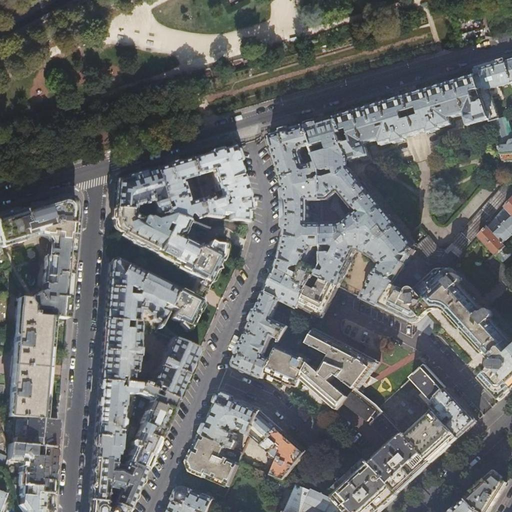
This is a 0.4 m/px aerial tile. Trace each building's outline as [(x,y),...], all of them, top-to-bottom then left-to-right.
[(473,72),(474,76),(480,93),(484,104),(489,121),(490,122),(500,120),(490,93),(489,90),(511,84),(505,62),(498,65),(483,69),(473,72)] [(474,76),(441,86),(374,106),(320,122),(303,127),(307,136),(309,135),(313,145),(311,146),(311,147),(315,156),(318,163),(320,170),(323,171),(325,171),(326,170),(327,172),(331,171),(331,174),(325,177),(321,177),(322,181),(322,199),(329,199),(334,195),(334,200),(331,206),(331,209),(336,212),(337,212),(343,220),(342,222),(323,222),(323,225),(324,265),(327,271),(326,273),(321,271),(318,276),(339,286),(351,264),(351,262),(356,252),(360,251),(367,255),(375,259),(380,265),(376,273),(375,273),(374,273),(361,298),(377,306),(392,284),(388,282),(391,277),(395,279),(404,266),(399,261),(403,258),(404,259),(409,257),(416,247),(434,270),(436,270),(450,269),(451,268),(478,238),(511,201),(511,187),(509,179),(444,251),(438,249),(428,236),(416,246),(366,183),(363,185),(351,169),(352,162),(369,157),(365,144),(380,140),(382,146),(393,143),(394,144),(406,140),(405,139),(428,132),(428,133),(441,129),(440,128),(452,125),(450,119),(464,114),(468,127),(489,121),(484,104),(476,106),(473,95),(480,93),(474,76)] [(505,118),(500,120),(490,122),(498,146),(511,141),(511,133),(510,134),(505,118)] [(307,136),(303,127),(301,127),(294,129),(294,130),(287,131),(281,133),(273,135),(273,136),(271,136),(271,137),(269,139),(280,175),(284,188),(286,202),(286,208),(286,218),(285,229),(284,238),(283,246),(280,257),(276,267),(294,275),(296,272),(300,273),(303,267),(307,266),(308,264),(316,248),(323,247),(323,225),(309,225),(310,202),(322,202),(322,199),(322,181),(315,181),(315,178),(316,177),(316,178),(317,176),(317,174),(321,173),(320,170),(318,163),(306,167),(301,154),(303,149),(311,147),(311,146),(313,145),(309,135),(307,136)] [(511,141),(498,146),(503,162),(511,161),(511,141)] [(190,159),(195,177),(209,173),(215,193),(217,193),(216,192),(218,191),(219,197),(221,196),(223,202),(215,204),(216,205),(209,207),(208,204),(211,204),(210,200),(208,200),(209,201),(207,202),(202,199),(198,200),(203,218),(218,220),(219,214),(230,215),(229,221),(248,224),(248,207),(247,197),(243,182),(232,147),(219,151),(190,159)] [(171,165),(154,170),(166,213),(174,216),(189,222),(190,223),(203,218),(198,200),(197,200),(188,203),(182,184),(181,184),(180,181),(183,180),(184,181),(186,181),(185,180),(193,178),(194,180),(196,179),(195,177),(190,159),(171,165)] [(115,183),(113,209),(134,211),(135,207),(150,203),(152,204),(155,215),(157,216),(159,215),(166,213),(154,170),(125,178),(117,181),(115,183)] [(0,215),(0,246),(23,239),(22,237),(38,232),(44,233),(46,236),(48,243),(47,256),(44,256),(41,285),(44,285),(43,291),(41,291),(27,299),(30,304),(43,319),(51,319),(66,319),(70,280),(73,241),(76,209),(75,205),(73,202),(71,200),(68,198),(65,198),(61,197),(55,199),(35,205),(17,210),(0,215)] [(511,201),(478,238),(494,255),(504,265),(506,265),(511,259),(511,256),(507,251),(508,251),(505,248),(506,247),(503,244),(511,235),(511,201)] [(134,214),(134,211),(113,209),(112,219),(112,224),(112,226),(112,228),(114,230),(115,231),(121,234),(119,237),(130,242),(129,243),(130,244),(139,248),(139,249),(140,248),(146,251),(147,251),(155,255),(166,235),(164,234),(165,234),(162,232),(167,225),(169,226),(174,216),(166,213),(159,215),(160,220),(153,222),(148,219),(145,220),(134,214)] [(182,236),(189,222),(174,216),(169,226),(165,234),(164,234),(166,235),(155,255),(155,256),(163,260),(163,261),(167,263),(170,265),(171,264),(172,263),(178,266),(176,269),(185,274),(199,246),(197,245),(196,247),(182,240),(178,238),(179,236),(180,236),(181,237),(181,236),(182,236)] [(212,271),(219,257),(221,246),(214,244),(203,239),(199,246),(185,274),(193,279),(194,277),(206,283),(212,271)] [(511,274),(504,265),(494,255),(484,265),(497,279),(499,277),(510,290),(509,291),(511,294),(511,274)] [(98,381),(118,383),(118,378),(123,378),(123,384),(131,385),(132,374),(133,374),(134,372),(134,371),(135,364),(136,365),(138,344),(137,344),(139,326),(136,322),(137,312),(142,312),(145,316),(150,317),(149,322),(159,326),(164,315),(158,312),(160,306),(167,309),(177,291),(150,277),(115,260),(108,263),(103,321),(100,360),(98,381)] [(294,275),(276,267),(273,275),(268,287),(266,292),(281,299),(298,308),(299,306),(310,286),(313,279),(314,277),(317,271),(316,271),(315,269),(316,268),(308,264),(307,266),(303,267),(300,273),(296,272),(294,275)] [(456,274),(451,268),(450,269),(436,270),(415,289),(414,287),(411,287),(409,287),(408,288),(406,291),(392,284),(377,306),(401,318),(410,322),(413,323),(417,323),(419,322),(429,312),(431,310),(433,308),(435,307),(437,307),(440,308),(442,309),(450,319),(473,343),(490,362),(489,363),(488,365),(488,367),(490,369),(479,379),(487,387),(499,401),(511,388),(511,342),(491,319),(492,317),(492,316),(492,314),(491,313),(489,311),(488,311),(486,311),(484,312),(459,285),(460,283),(461,281),(460,279),(459,277),(456,276),(456,274)] [(317,278),(314,277),(313,279),(321,283),(318,290),(310,286),(299,306),(323,319),(331,302),(339,286),(318,276),(317,278)] [(187,327),(200,302),(188,297),(177,291),(167,309),(174,312),(170,320),(175,322),(176,321),(187,327)] [(273,317),(281,299),(266,292),(251,326),(234,364),(235,367),(263,379),(266,373),(272,361),(266,358),(263,355),(267,346),(269,345),(270,344),(273,339),(272,336),(280,340),(280,341),(281,342),(289,326),(274,320),(273,317)] [(50,337),(51,319),(43,319),(30,304),(27,299),(26,298),(18,297),(8,418),(10,418),(12,418),(14,418),(43,420),(45,398),(50,337)] [(324,376),(311,364),(303,379),(319,393),(338,410),(344,402),(355,388),(358,390),(380,362),(333,338),(323,334),(316,330),(310,345),(334,359),(324,376)] [(146,388),(154,392),(156,388),(161,390),(159,394),(160,394),(177,401),(199,351),(181,344),(169,339),(151,381),(149,381),(146,388)] [(279,348),(272,361),(266,373),(274,377),(274,378),(280,381),(293,386),(293,385),(299,387),(303,379),(311,364),(312,361),(279,348)] [(416,384),(433,402),(447,389),(439,379),(426,365),(401,387),(406,393),(416,384)] [(118,383),(98,381),(97,401),(95,424),(110,426),(110,419),(120,420),(123,395),(136,396),(139,385),(131,385),(123,384),(122,389),(118,389),(118,383)] [(146,388),(139,385),(136,396),(149,401),(139,424),(140,425),(148,428),(146,435),(159,441),(168,420),(177,401),(160,394),(158,398),(153,396),(154,392),(146,388)] [(377,405),(358,390),(355,388),(344,402),(369,421),(373,416),(375,419),(371,423),(392,446),(372,464),(399,494),(412,481),(424,471),(431,464),(405,436),(404,435),(383,412),(377,405)] [(447,389),(433,402),(442,412),(438,415),(459,438),(467,431),(477,421),(461,404),(447,389)] [(211,416),(202,436),(230,448),(234,450),(238,443),(237,442),(235,440),(237,436),(237,435),(236,434),(234,433),(235,431),(236,432),(238,431),(240,430),(241,429),(243,430),(243,432),(243,433),(243,434),(250,437),(251,436),(262,411),(241,402),(224,394),(223,394),(222,394),(221,395),(220,396),(211,416)] [(282,429),(262,411),(251,436),(271,454),(269,457),(278,461),(272,476),(284,480),(307,451),(282,429)] [(407,434),(405,436),(431,464),(449,447),(459,438),(438,415),(435,413),(409,437),(407,434)] [(57,421),(43,420),(14,418),(11,445),(32,447),(38,447),(55,449),(56,436),(57,421)] [(123,423),(120,420),(110,419),(110,426),(95,424),(93,441),(92,458),(114,461),(115,456),(117,456),(120,429),(122,427),(123,423)] [(0,428),(0,429),(5,440),(9,438),(11,427),(8,425),(0,428)] [(152,458),(159,441),(146,435),(148,428),(140,425),(125,460),(127,460),(125,464),(146,472),(152,458)] [(228,453),(230,448),(202,436),(194,454),(189,465),(189,467),(189,469),(191,472),(229,487),(239,466),(239,464),(230,460),(227,459),(226,461),(225,460),(226,456),(232,459),(234,455),(230,453),(230,454),(228,453)] [(31,457),(32,447),(11,445),(7,445),(8,447),(7,459),(6,461),(20,462),(21,465),(23,465),(23,468),(19,467),(18,476),(9,480),(11,486),(37,488),(37,493),(51,494),(53,471),(55,449),(38,447),(37,457),(31,457)] [(379,511),(385,506),(399,494),(372,464),(365,457),(323,495),(334,499),(345,511),(379,511)] [(114,467),(114,461),(92,458),(90,481),(88,501),(105,502),(106,489),(118,491),(112,504),(128,511),(134,499),(146,472),(125,464),(124,463),(122,469),(114,467)] [(492,476),(466,500),(475,510),(478,511),(488,511),(490,510),(507,484),(507,483),(495,473),(492,476)] [(49,511),(51,494),(37,493),(37,488),(11,486),(16,504),(21,511),(49,511)] [(302,511),(306,503),(311,491),(297,486),(285,511),(284,511),(302,511)] [(210,511),(215,500),(188,489),(185,488),(183,489),(181,489),(179,491),(177,493),(168,511),(210,511)] [(312,490),(311,491),(306,503),(325,511),(324,511),(345,511),(334,499),(323,495),(312,490)] [(478,511),(475,510),(466,500),(452,511),(478,511)] [(128,511),(112,504),(110,510),(108,509),(105,509),(105,502),(88,501),(87,511),(128,511)]
